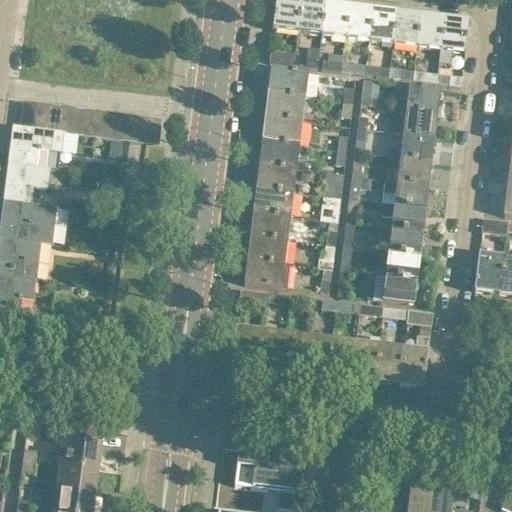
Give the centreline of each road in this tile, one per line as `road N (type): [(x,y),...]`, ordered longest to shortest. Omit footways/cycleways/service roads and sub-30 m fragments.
road 1 (unclassified): [(438,444),(483,13)]
road 2 (tertiary): [(210,116),(174,411)]
road 3 (residential): [(174,411),(0,389)]
road 4 (residential): [(165,111),(0,90)]
road 5 (residential): [(336,431),(174,411)]
